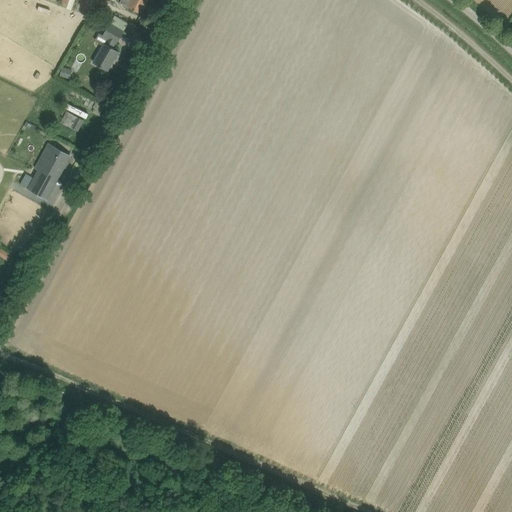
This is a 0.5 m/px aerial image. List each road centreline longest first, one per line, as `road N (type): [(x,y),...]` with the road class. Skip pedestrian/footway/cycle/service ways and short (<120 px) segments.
road 1 (track): [(0,315),(174,0)]
road 2 (track): [(365,511),(80,389)]
